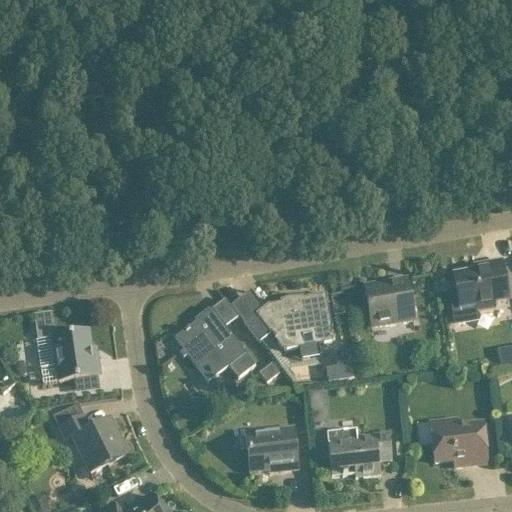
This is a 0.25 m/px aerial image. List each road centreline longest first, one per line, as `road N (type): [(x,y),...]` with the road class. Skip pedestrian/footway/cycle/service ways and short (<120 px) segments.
road 1 (residential): [(511,223),(124,284)]
road 2 (residential): [(233,511),(176,473),(148,420),(124,284)]
road 3 (residential): [(124,284),(0,303)]
